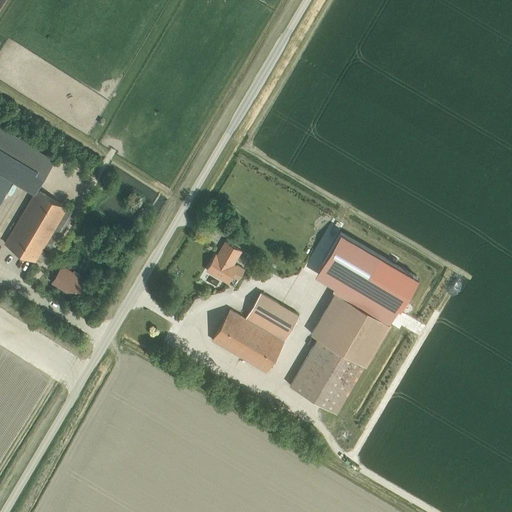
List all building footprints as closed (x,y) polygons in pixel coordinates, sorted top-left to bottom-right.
[(36,190),(55,159),(0,126),(0,172),(34,193),(36,190)] [(0,200),(12,181),(0,173),(0,200)] [(5,243),(35,261),(51,234),(67,208),(36,190),(34,193),(5,243)] [(67,208),(51,234),(61,239),(76,213),(67,208)] [(340,232),(322,263),(342,275),(335,287),(333,290),(335,292),(389,323),(398,308),(401,309),(419,278),(416,277),(340,232)] [(207,270),(228,283),(232,276),(238,280),(244,270),(237,266),(236,267),(233,265),(241,251),(225,242),(217,255),(216,255),(207,270)] [(284,266),(283,274),(289,275),(291,267),(284,266)] [(62,269),(53,284),(77,297),(85,283),(78,279),(80,275),(70,269),(68,273),(62,269)] [(318,338),(290,386),(337,413),(365,366),(390,324),(389,323),(335,292),(311,334),(318,338)] [(261,293),(246,318),(284,341),(299,315),(261,293)] [(284,341),(246,318),(230,309),(212,340),(266,372),(284,341)]
